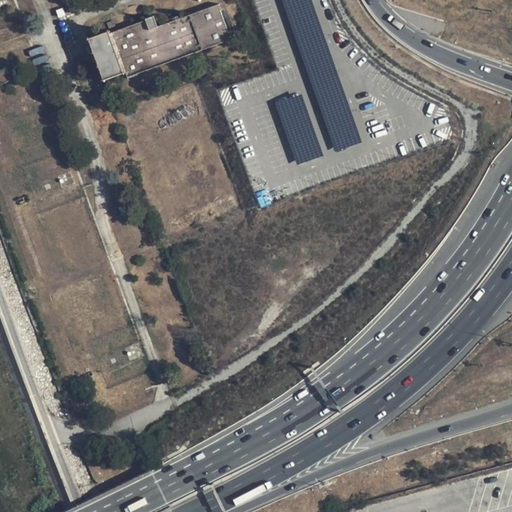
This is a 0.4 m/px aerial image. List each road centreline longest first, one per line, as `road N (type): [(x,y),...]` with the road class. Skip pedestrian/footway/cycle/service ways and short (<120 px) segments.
road 1 (motorway): [(511,202),(438,306),(378,362),(285,425),(116,511)]
road 2 (unknown): [(170,405),(27,0)]
road 3 (motorway): [(198,511),(379,404),(452,338),(511,268)]
road 4 (motorway): [(231,511),(371,452),(511,407)]
road 5 (motorway): [(511,81),(409,38),(372,0)]
